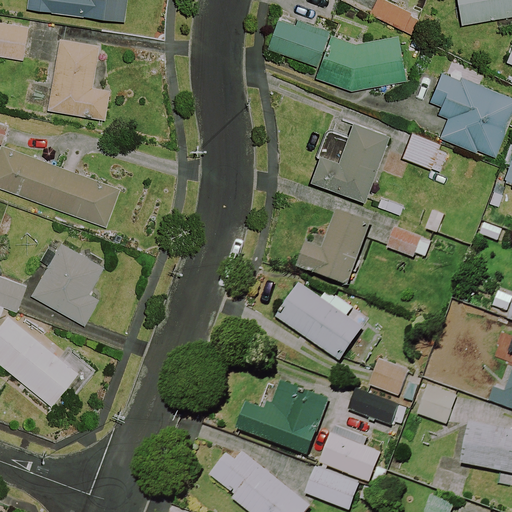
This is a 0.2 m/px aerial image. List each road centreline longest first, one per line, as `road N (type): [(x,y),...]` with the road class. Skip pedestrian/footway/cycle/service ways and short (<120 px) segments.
road 1 (residential): [(226,0),(218,42),(225,161),(219,237),(117,505)]
road 2 (residential): [(117,505),(0,461)]
